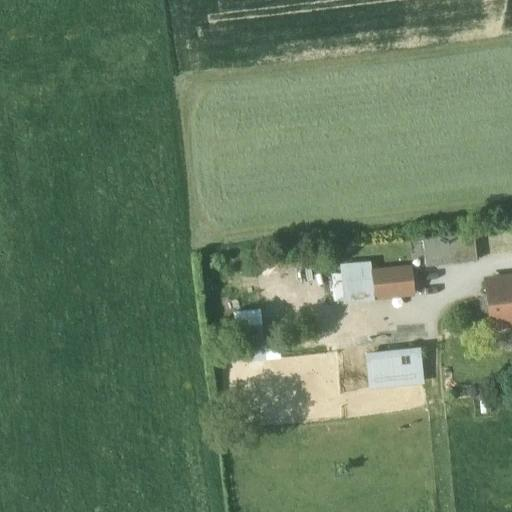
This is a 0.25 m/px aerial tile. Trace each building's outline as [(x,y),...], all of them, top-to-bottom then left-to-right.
[(511,233),(499,235),(502,257),(511,255),(511,233)] [(472,235),(424,241),(427,264),(474,258),(472,235)] [(408,265),(342,271),(344,297),(410,291),(408,265)] [(511,278),(487,281),(490,309),(492,324),(492,325),(511,322),(511,278)] [(490,309),(476,310),(478,326),(492,324),(490,309)] [(226,331),(229,359),(263,355),(260,327),(226,331)] [(417,350),(369,356),(372,387),(420,382),(417,350)]
